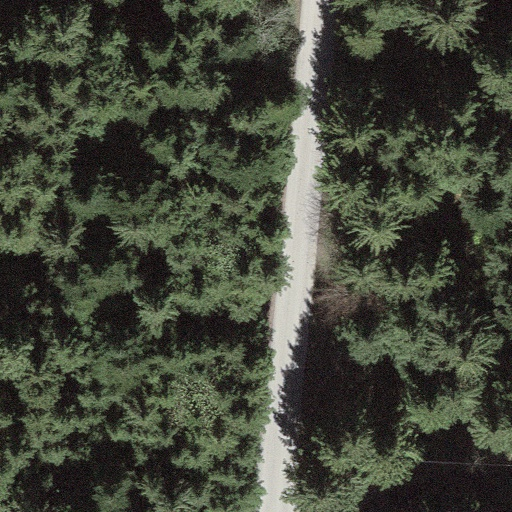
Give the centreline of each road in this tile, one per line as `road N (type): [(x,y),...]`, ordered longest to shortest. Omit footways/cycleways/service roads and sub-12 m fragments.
road 1 (unclassified): [(276,511),(319,0)]
road 2 (track): [(372,511),(511,470)]
